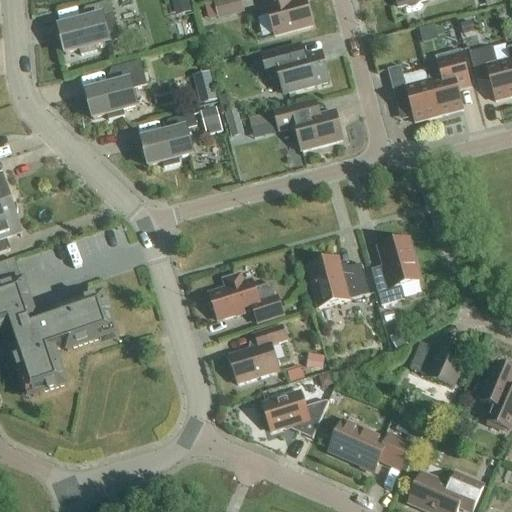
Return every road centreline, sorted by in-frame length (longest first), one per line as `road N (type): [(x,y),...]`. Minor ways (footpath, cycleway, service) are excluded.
road 1 (residential): [(145,230),(19,96),(6,0)]
road 2 (residential): [(145,230),(381,159)]
road 3 (residential): [(190,436),(198,393),(145,230)]
road 4 (residential): [(359,511),(190,436)]
road 5 (residential): [(381,159),(339,0)]
road 6 (residential): [(381,159),(429,161),(511,139)]
road 7 (residential): [(190,436),(175,453),(76,481)]
